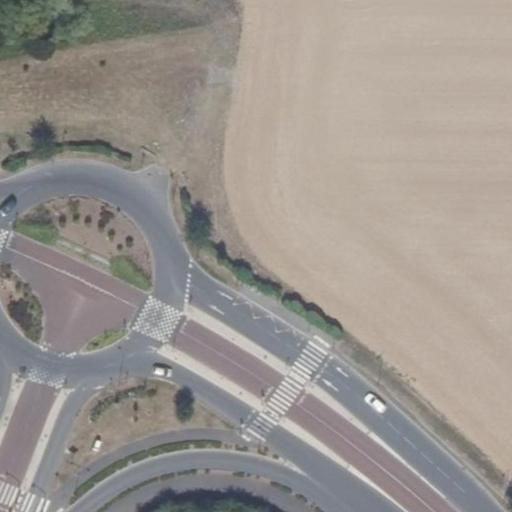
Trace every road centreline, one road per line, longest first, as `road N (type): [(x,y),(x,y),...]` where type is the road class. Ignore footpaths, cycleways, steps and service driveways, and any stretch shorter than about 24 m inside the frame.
road 1 (secondary): [(482,511),(323,370),(169,272)]
road 2 (secondary): [(129,355),(178,374),(261,426),(374,511)]
road 3 (unclassified): [(82,511),(113,484),(177,461),(258,467),(330,511)]
road 4 (secondary): [(169,272),(149,216),(99,182),(59,179),(5,204)]
road 5 (unclassified): [(31,511),(90,372)]
